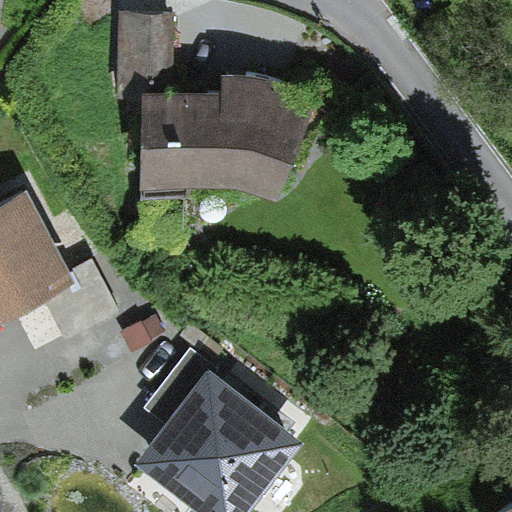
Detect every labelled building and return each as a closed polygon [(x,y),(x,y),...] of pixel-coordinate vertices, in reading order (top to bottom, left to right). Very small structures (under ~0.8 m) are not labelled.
[(144,92),(141,171),(144,171),(145,185),(187,187),(192,172),(237,174),(257,179),(278,187),(319,83),(297,74),(273,66),(252,62),(223,61),(223,77),(175,77),(176,5),(120,3),(118,92),(144,92)] [(28,176),(0,190),(0,308),(43,286),(67,333),(121,304),(94,252),(74,262),(28,176)] [(163,414),(209,355),(191,341),(145,401),(163,414)] [(163,414),(135,450),(214,511),(240,511),(305,429),(209,355),(163,414)] [(511,511),(511,492),(485,511),(511,511)]
